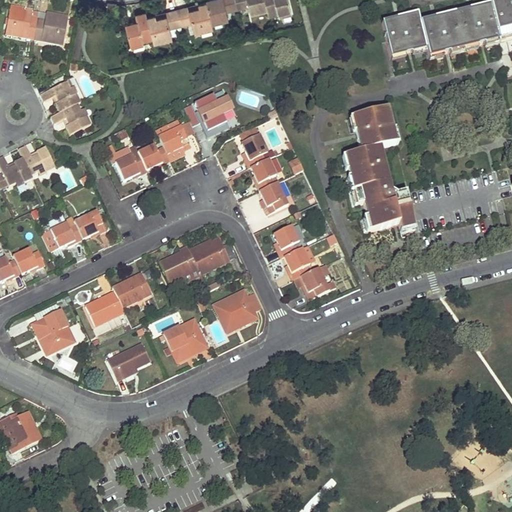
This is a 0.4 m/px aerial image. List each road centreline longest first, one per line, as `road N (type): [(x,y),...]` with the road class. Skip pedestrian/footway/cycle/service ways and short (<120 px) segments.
road 1 (residential): [(290,343),(432,282),(511,263)]
road 2 (residential): [(290,343),(239,235),(221,220),(193,221),(135,249)]
road 3 (residential): [(93,411),(155,407),(290,343)]
road 4 (residential): [(135,249),(0,318)]
road 5 (residential): [(0,481),(79,441),(93,411)]
